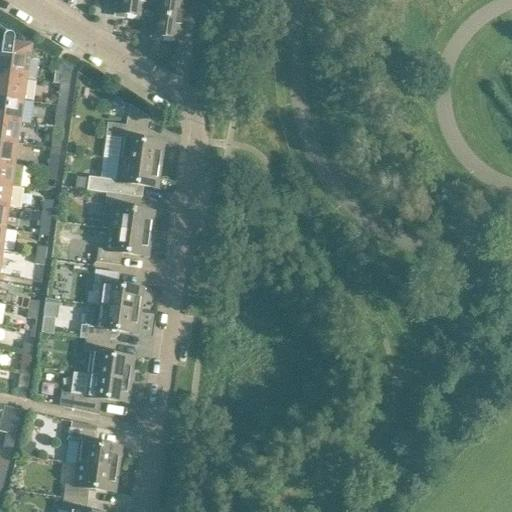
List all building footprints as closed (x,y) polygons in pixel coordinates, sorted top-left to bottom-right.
[(117,0),(115,14),(118,14),(118,16),(125,18),(125,15),(128,15),(128,18),(153,22),(154,22),(157,0),(117,0)] [(177,42),(191,44),(197,0),(157,0),(154,22),(153,22),(152,36),(154,36),(154,39),(161,40),(162,37),(177,39),(177,42)] [(0,76),(26,80),(31,46),(13,44),(14,40),(14,38),(13,37),(13,36),(13,35),(12,34),(11,34),(10,34),(9,33),(8,33),(7,34),(6,34),(5,34),(4,35),(4,36),(3,37),(3,38),(1,54),(0,53),(0,76)] [(224,58),(224,64),(223,66),(234,68),(236,57),(225,56),(224,58)] [(69,86),(71,74),(62,72),(60,85),(69,86)] [(0,76),(0,98),(23,102),(26,80),(0,76)] [(66,107),(69,86),(60,85),(57,106),(66,107)] [(0,98),(0,120),(20,123),(23,102),(0,98)] [(108,124),(106,137),(122,139),(119,161),(161,166),(164,144),(145,141),(148,118),(129,106),(126,126),(108,124)] [(56,119),(54,128),(63,129),(65,120),(56,119)] [(0,120),(0,141),(17,144),(20,123),(0,120)] [(60,150),(63,129),(54,128),(51,149),(60,150)] [(0,141),(0,163),(14,166),(17,144),(0,141)] [(57,172),(60,150),(51,149),(48,171),(57,172)] [(89,177),(87,191),(106,194),(130,197),(140,199),(141,187),(158,189),(161,166),(119,161),(116,181),(100,179),(89,177)] [(24,167),(14,166),(0,163),(0,185),(21,188),(24,167)] [(56,181),(57,172),(48,171),(47,179),(56,181)] [(76,190),(86,191),(88,180),(77,178),(76,190)] [(0,185),(0,207),(8,208),(20,210),(23,189),(21,188),(0,185)] [(111,217),(109,229),(151,235),(154,213),(128,209),(130,197),(106,194),(103,216),(111,217)] [(42,213),(51,214),(53,201),(44,200),(42,213)] [(0,229),(5,230),(8,208),(0,207),(0,229)] [(42,213),(39,234),(48,236),(51,214),(42,213)] [(148,258),(151,235),(109,229),(108,242),(99,241),(96,263),(120,266),(122,254),(148,258)] [(38,247),(36,256),(45,257),(46,248),(38,247)] [(44,267),(45,257),(36,256),(35,265),(44,267)] [(100,294),(99,306),(140,312),(144,290),(117,286),(119,274),(95,271),(92,292),(100,294)] [(30,301),(29,310),(37,312),(39,302),(30,301)] [(81,325),(79,339),(85,340),(109,343),(110,342),(109,341),(109,339),(113,339),(118,336),(118,332),(137,335),(140,312),(99,306),(90,305),(87,326),(81,325)] [(36,321),(37,312),(29,310),(27,320),(36,321)] [(55,319),(43,318),(40,333),(52,335),(55,319)] [(92,354),(89,375),(131,381),(134,359),(108,355),(109,343),(85,340),(83,353),(92,354)] [(24,344),(23,353),(31,355),(33,345),(24,344)] [(23,353),(20,374),(28,376),(31,355),(23,353)] [(128,404),(131,381),(89,375),(88,386),(86,397),(61,393),(59,407),(99,416),(101,400),(128,404)] [(18,388),(17,398),(25,399),(27,390),(18,388)] [(15,437),(22,411),(14,409),(9,427),(7,434),(15,437)] [(0,424),(0,432),(7,434),(9,427),(0,424)] [(95,444),(96,434),(69,430),(67,442),(68,442),(80,443),(77,465),(118,471),(121,448),(95,444)] [(7,434),(2,455),(10,458),(15,437),(7,434)] [(29,457),(31,446),(21,444),(19,456),(29,457)] [(2,455),(0,461),(0,477),(4,479),(10,458),(2,455)] [(115,493),(118,471),(77,465),(74,486),(65,485),(63,498),(88,501),(89,490),(115,493)] [(56,497),(55,507),(57,507),(62,508),(63,498),(56,497)] [(67,511),(86,511),(88,501),(63,498),(62,508),(61,511),(67,511)]
